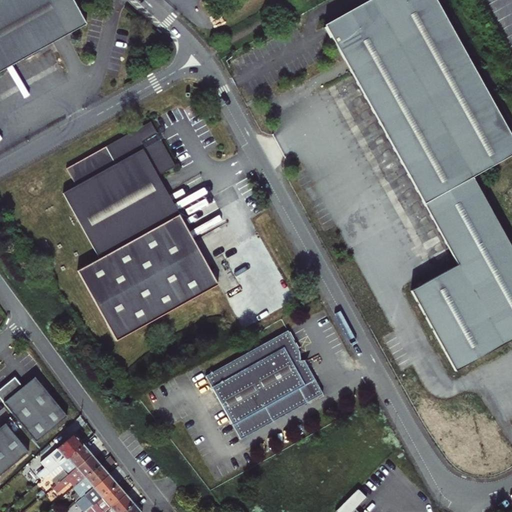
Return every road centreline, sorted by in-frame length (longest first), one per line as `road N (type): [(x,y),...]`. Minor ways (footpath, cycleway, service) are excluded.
road 1 (residential): [(201,58),(435,465),(472,491),(511,483)]
road 2 (residential): [(0,285),(168,511)]
road 3 (residential): [(0,168),(201,58)]
